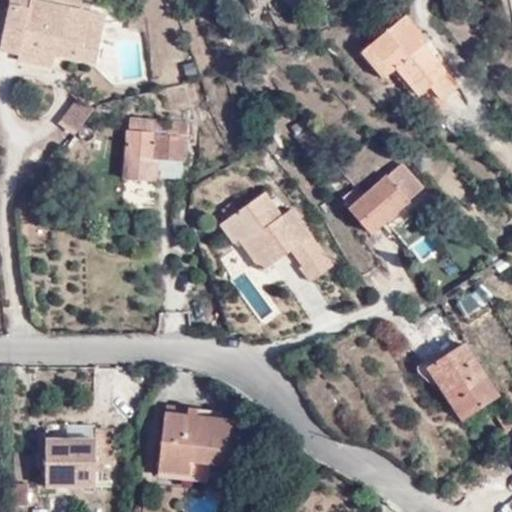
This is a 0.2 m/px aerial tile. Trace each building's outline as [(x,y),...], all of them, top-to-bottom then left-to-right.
[(106,17),(92,14),(30,1),(28,12),(9,8),(0,51),(19,54),(18,61),(53,69),(56,55),(96,63),(106,17)] [(398,18),(355,54),(376,80),(387,70),(409,98),(421,88),(433,102),(451,86),(417,47),(420,44),(398,18)] [(145,23),(129,21),(128,30),(143,32),(145,23)] [(78,98),(59,121),(75,134),(94,111),(78,98)] [(189,113),(167,111),(131,109),(129,122),(127,122),(124,169),(154,171),(154,167),(180,169),(181,152),(185,153),(189,113)] [(312,145),(298,122),(286,129),(302,152),(312,145)] [(407,184),(387,161),(355,190),(344,178),(332,188),(343,201),(340,206),(362,225),(407,184)] [(182,206),(189,171),(193,164),(186,163),(184,177),(175,177),(175,205),(182,206)] [(267,185),(222,219),(221,219),(235,237),(240,234),(265,267),(315,228),(294,201),(284,208),(267,185)] [(185,223),(182,206),(175,205),(171,205),(171,224),(185,223)] [(409,245),(420,263),(438,251),(426,233),(409,245)] [(475,297),(466,285),(446,299),(456,311),(475,297)] [(484,389),(451,338),(415,361),(449,412),(484,389)] [(499,416),(489,399),(476,407),(486,424),(499,416)] [(224,416),(156,410),(148,470),(181,474),(182,459),(200,460),(220,461),(224,416)] [(103,456),(105,422),(89,421),(87,433),(36,430),(34,476),(51,477),(51,473),(68,474),(68,478),(85,479),(87,454),(103,456)] [(200,460),(182,459),(181,474),(199,475),(200,460)] [(22,479),(7,478),(8,502),(22,503),(22,479)]
